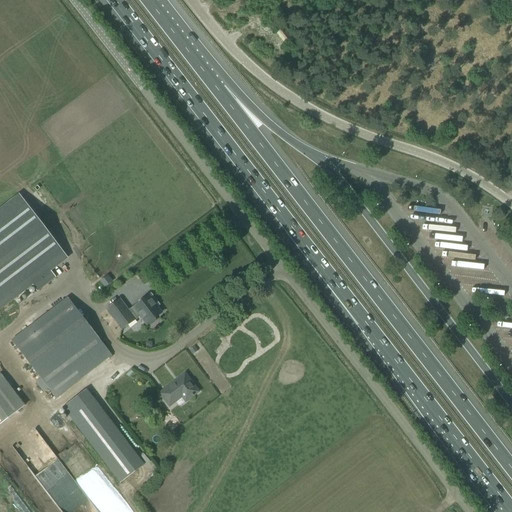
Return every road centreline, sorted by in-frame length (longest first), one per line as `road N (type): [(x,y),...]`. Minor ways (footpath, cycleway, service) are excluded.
road 1 (motorway): [(114,0),(511,511)]
road 2 (unclassified): [(467,511),(73,0)]
road 3 (motorway): [(511,469),(210,81)]
road 4 (unclassified): [(511,206),(448,166),(301,108),(256,74),(188,0)]
road 5 (motorway): [(320,160),(210,81)]
